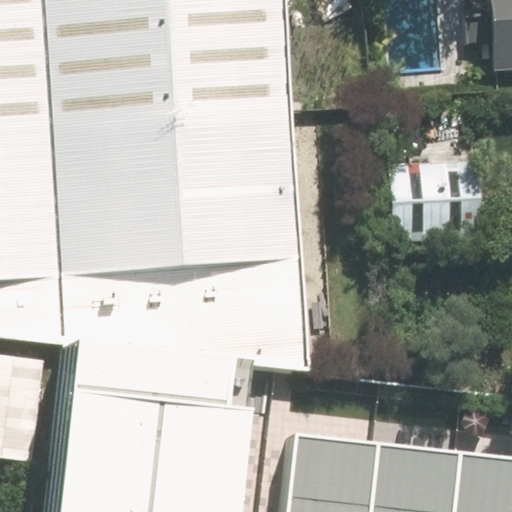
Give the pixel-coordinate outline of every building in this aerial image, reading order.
[(0,0),(0,338),(57,345),(58,338),(34,0),(0,0)] [(276,0),(34,0),(58,338),(248,361),(304,371),(276,0)] [(511,0),(483,0),(485,71),(511,70),(511,0)] [(446,236),(450,170),(382,166),(379,233),(446,236)] [(229,511),(248,361),(58,338),(57,345),(37,511),(229,511)] [(42,363),(0,357),(0,460),(30,464),(42,363)] [(511,511),(511,457),(286,433),(277,511),(511,511)]
